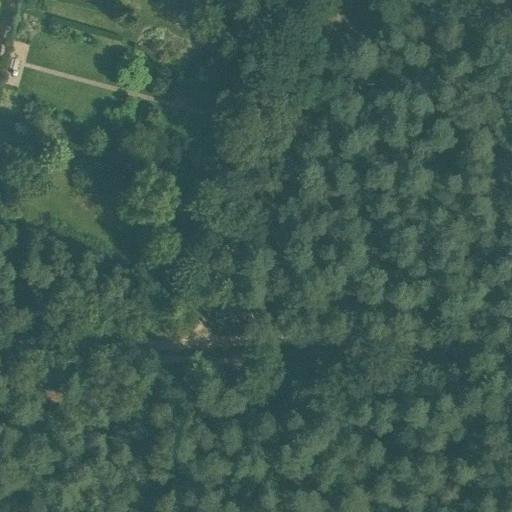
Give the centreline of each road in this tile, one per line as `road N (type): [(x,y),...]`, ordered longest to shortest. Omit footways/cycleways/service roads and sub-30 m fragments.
road 1 (unknown): [(511,347),(0,340)]
road 2 (track): [(194,360),(200,311),(264,160),(349,0)]
road 3 (track): [(148,511),(147,343)]
road 4 (track): [(511,38),(362,0)]
